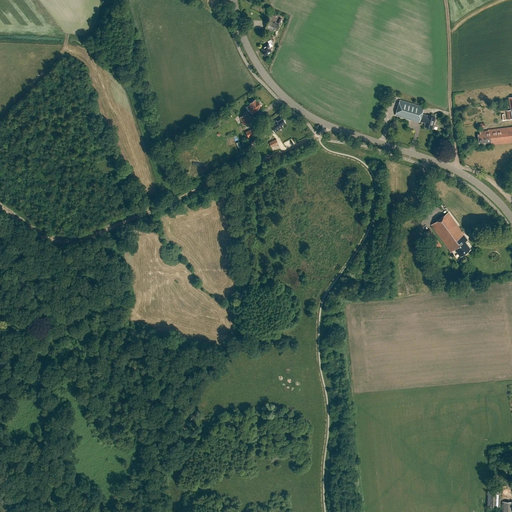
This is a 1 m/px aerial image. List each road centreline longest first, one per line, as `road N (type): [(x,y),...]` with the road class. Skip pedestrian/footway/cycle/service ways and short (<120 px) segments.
road 1 (secondary): [(511,219),(455,169),(327,126),(283,97),(253,59),(232,0)]
road 2 (track): [(327,126),(82,241),(50,239),(0,207)]
road 3 (track): [(455,169),(449,35)]
